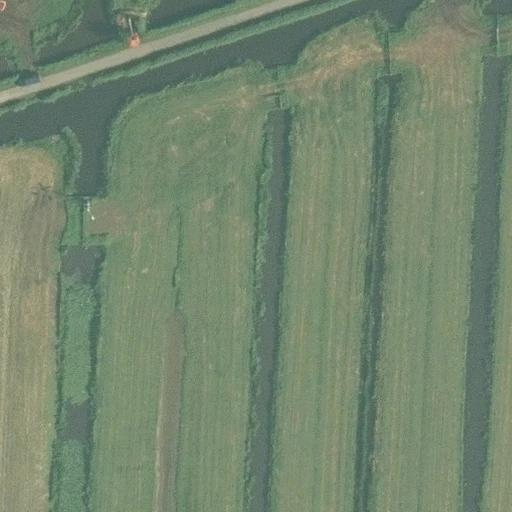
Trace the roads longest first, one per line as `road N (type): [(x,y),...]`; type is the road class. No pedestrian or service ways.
road 1 (unclassified): [(0,97),(296,0)]
road 2 (track): [(432,124),(442,0)]
